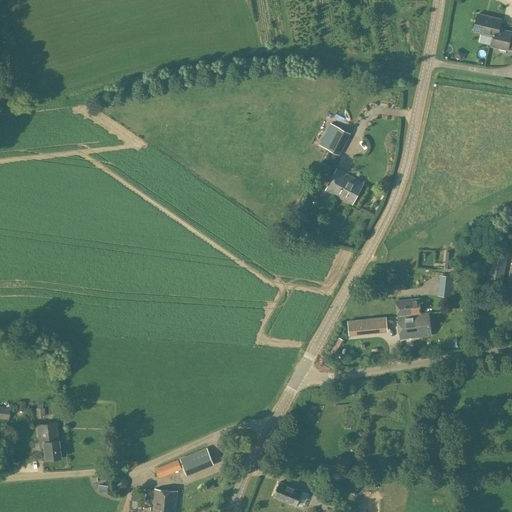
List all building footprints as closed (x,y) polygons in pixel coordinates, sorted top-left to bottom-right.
[(492,46),(507,50),(511,50),(511,33),(499,31),(501,21),(477,15),(474,31),(494,36),(492,46)] [(319,145),(340,155),(351,134),(330,123),(319,145)] [(352,204),(363,183),(337,169),(326,191),(352,204)] [(502,282),(509,254),(493,250),(487,279),(502,282)] [(438,287),(450,289),(451,281),(439,280),(438,287)] [(398,317),(428,314),(420,315),(419,299),(396,302),(398,317)] [(400,339),(431,336),(428,314),(398,317),(400,339)] [(375,331),(374,318),(360,319),(361,333),(375,331)] [(337,353),(344,340),(338,337),(331,350),(337,353)] [(0,419),(8,420),(9,407),(0,406),(0,419)] [(43,408),(35,408),(35,416),(43,416),(43,408)] [(60,458),(58,441),(56,422),(36,425),(39,448),(44,448),(45,460),(60,458)] [(189,455),(180,459),(186,475),(196,471),(189,455)] [(178,460),(168,464),(172,473),(182,469),(178,460)] [(354,479),(354,487),(376,488),(376,479),(354,479)] [(296,505),(302,491),(280,483),(274,497),(296,505)] [(155,490),(154,504),(175,507),(177,492),(155,490)]
